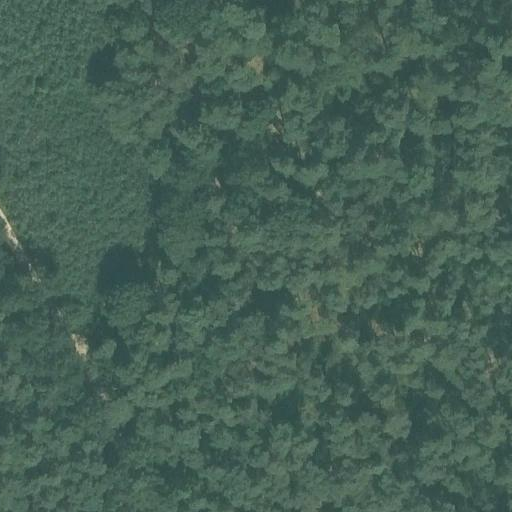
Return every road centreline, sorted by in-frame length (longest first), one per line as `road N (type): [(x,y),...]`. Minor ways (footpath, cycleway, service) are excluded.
road 1 (track): [(44,354),(127,273),(319,0)]
road 2 (track): [(0,227),(160,511)]
